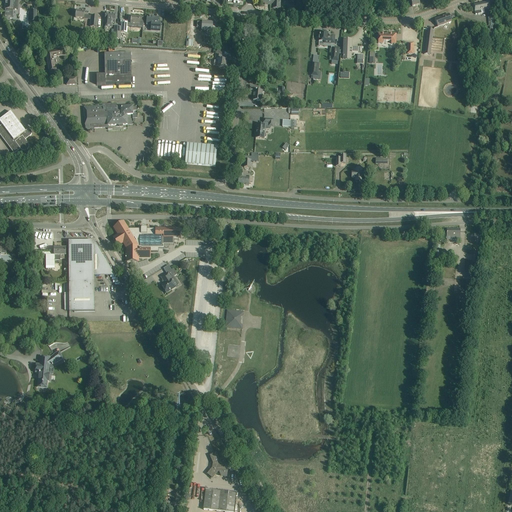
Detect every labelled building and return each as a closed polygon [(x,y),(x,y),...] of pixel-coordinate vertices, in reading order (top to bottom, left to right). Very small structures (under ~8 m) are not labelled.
[(5,9),(5,12),(10,12),(10,16),(6,21),(12,27),(14,24),(17,27),(19,25),(16,22),(20,18),(13,13),(12,14),(12,13),(13,13),(13,10),(13,9),(18,10),(18,1),(18,0),(6,0),(6,2),(5,2),(5,9)] [(271,0),(271,5),(273,5),(273,9),(280,9),(280,0),(271,0)] [(481,11),(484,10),(491,9),(490,2),(474,5),(475,15),(480,14),(482,13),(481,11)] [(105,19),(105,28),(112,28),(112,26),(114,26),(114,24),(115,20),(115,19),(115,14),(105,14),(105,19)] [(451,22),(449,14),(435,20),(438,27),(451,22)] [(147,17),(147,23),(152,23),(151,30),(160,31),(160,25),(158,25),(158,18),(154,18),(154,17),(152,17),(152,18),(151,18),(151,17),(150,17),(147,17)] [(197,22),(197,27),(201,28),(201,31),(203,31),(203,32),(205,32),(205,31),(208,31),(208,35),(204,35),(204,40),(212,40),(213,35),(212,35),(212,30),(213,23),(204,22),(204,23),(203,23),(203,22),(197,22)] [(428,30),(424,54),(430,55),(433,30),(428,30)] [(326,37),(326,33),(320,33),(320,35),(319,35),(319,36),(318,42),(324,42),(324,44),(334,44),(335,36),(330,36),(330,37),(328,37),(326,37)] [(396,44),(396,35),(378,34),(378,43),(383,44),(383,41),(391,42),(391,44),(396,44)] [(340,51),(339,54),(340,54),(343,54),(343,59),(350,59),(350,56),(350,55),(353,55),(353,56),(354,56),(354,55),(357,55),(357,60),(364,61),(364,55),(360,55),(360,52),(362,52),(362,49),(363,49),(363,48),(362,48),(352,48),(351,48),(351,42),(344,42),(344,47),(344,51),(340,51)] [(58,73),(58,68),(58,67),(53,68),(52,58),(65,55),(65,50),(46,53),(49,73),(58,73)] [(96,75),(96,85),(131,84),(131,54),(104,54),(105,75),(96,75)] [(216,55),(214,67),(227,69),(227,66),(225,66),(226,61),(221,60),(222,56),(216,55)] [(253,101),(258,101),(261,102),(262,92),(258,91),(259,87),(250,86),(250,91),(254,91),(253,101)] [(90,128),(108,127),(108,126),(133,124),(133,118),(137,118),(137,107),(121,108),(121,106),(115,106),(115,104),(102,105),(102,106),(94,107),(94,108),(84,108),(85,125),(90,124),(90,128)] [(173,104),(162,111),(166,117),(174,112),(172,109),(175,107),(173,104)] [(0,122),(2,125),(0,126),(0,135),(14,154),(20,150),(21,151),(23,152),(25,151),(26,151),(27,151),(28,149),(29,147),(29,145),(28,144),(25,140),(30,136),(31,135),(32,133),(31,132),(30,131),(29,130),(28,130),(26,131),(25,132),(11,112),(0,120),(0,122)] [(264,139),(264,138),(265,138),(266,137),(266,135),(265,134),(264,134),(265,129),(267,129),(268,128),(268,127),(273,127),(273,120),(263,119),(263,123),(264,123),(263,125),(257,125),(256,138),(260,139),(264,139)] [(188,144),(186,164),(217,167),(219,147),(188,144)] [(336,158),(336,166),(341,167),(341,164),(345,164),(346,156),(340,156),(340,159),(336,158)] [(362,181),(362,176),(362,170),(355,170),(355,173),(352,173),(352,178),(355,178),(355,181),(362,181)] [(238,185),(249,186),(249,182),(252,182),(253,177),(249,177),(249,178),(238,177),(238,185)] [(118,234),(113,237),(117,245),(122,242),(125,249),(125,261),(136,261),(136,258),(148,258),(147,252),(156,252),(156,249),(167,250),(167,246),(172,246),(172,241),(178,241),(178,239),(179,230),(127,229),(124,222),(114,227),(118,234)] [(455,237),(455,240),(460,240),(460,229),(447,229),(447,237),(455,237)] [(69,247),(69,251),(69,312),(95,312),(94,247),(69,247)] [(46,256),(46,269),(54,269),(54,261),(60,261),(60,259),(66,259),(66,255),(66,248),(54,248),(54,256),(46,256)] [(483,253),(473,252),(472,262),(482,264),(483,253)] [(166,294),(176,287),(171,279),(172,278),(168,273),(161,277),(164,282),(163,282),(164,282),(165,283),(161,286),(166,294)] [(227,310),(225,328),(243,330),(243,329),(242,328),(243,326),(240,323),(241,318),(244,316),(244,314),(245,312),(227,310)] [(36,365),(36,372),(39,373),(39,375),(40,375),(40,379),(39,379),(38,387),(43,388),(46,388),(47,381),(49,381),(49,374),(48,373),(49,367),(50,367),(63,359),(60,353),(54,356),(49,346),(42,350),(41,356),(40,363),(40,365),(36,365)] [(221,477),(226,478),(228,465),(222,464),(219,461),(216,454),(211,456),(214,463),(213,468),(208,474),(213,478),(217,471),(219,471),(221,477)] [(236,493),(205,490),(206,490),(204,510),(221,511),(233,511),(236,493)]
